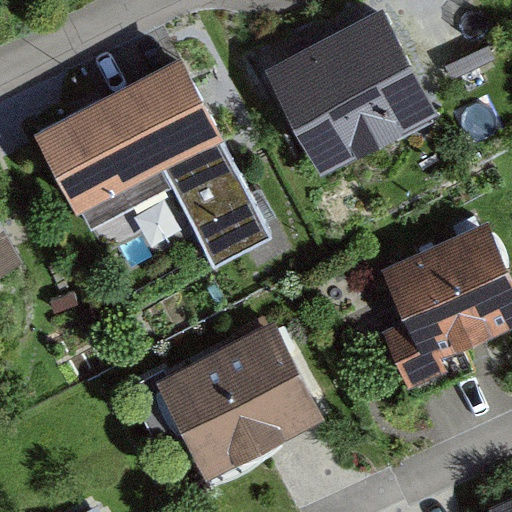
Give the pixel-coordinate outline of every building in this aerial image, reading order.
[(388,10),(265,70),(318,180),(442,120),(388,10)] [(190,63),(41,138),(96,246),(178,205),(214,277),(281,243),(190,63)] [(0,282),(27,270),(0,212),(0,282)] [(511,279),(488,229),(388,276),(416,336),(389,348),(413,400),(452,382),(444,365),(511,334),(511,279)] [(285,327),(161,392),(210,486),(334,421),(285,327)] [(511,511),(511,489),(489,500),(494,511),(511,511)]
